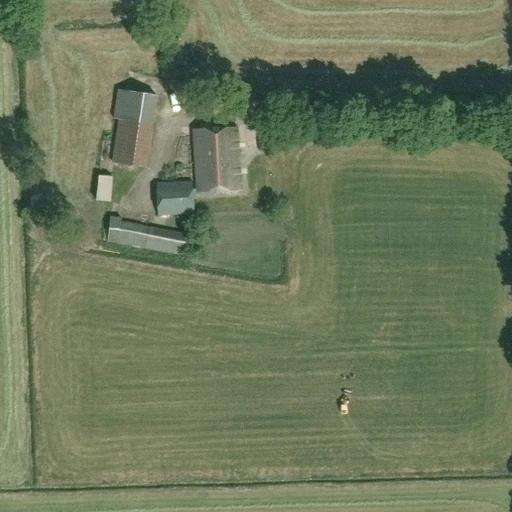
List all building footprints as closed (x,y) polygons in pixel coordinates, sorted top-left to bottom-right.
[(155,128),(158,99),(118,91),(113,120),(117,121),(114,141),(149,146),(151,128),(155,128)] [(195,133),(198,174),(208,173),(208,170),(220,169),(220,163),(227,162),(227,159),(238,159),(237,130),(195,133)] [(240,192),(238,159),(227,159),(227,162),(220,163),(220,169),(208,170),(208,173),(198,174),(199,195),(240,192)] [(115,197),(116,172),(101,172),(99,196),(115,197)] [(158,186),(159,217),(195,215),(193,184),(158,186)] [(115,225),(113,243),(191,252),(193,234),(115,225)]
